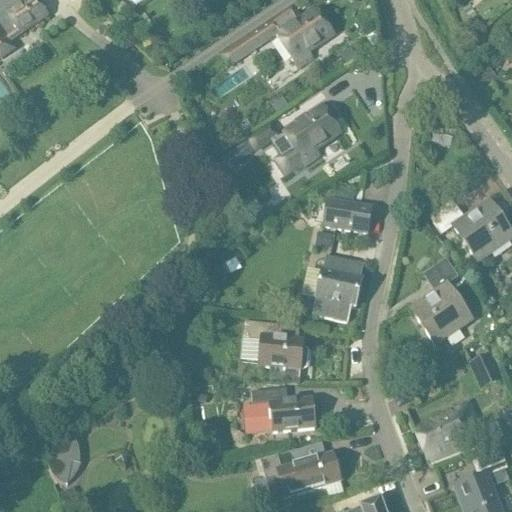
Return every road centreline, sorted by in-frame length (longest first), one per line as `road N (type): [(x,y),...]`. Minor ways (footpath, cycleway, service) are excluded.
road 1 (residential): [(415,511),(366,351),(397,201),(403,113),(420,82)]
road 2 (residential): [(510,174),(459,100),(420,82)]
